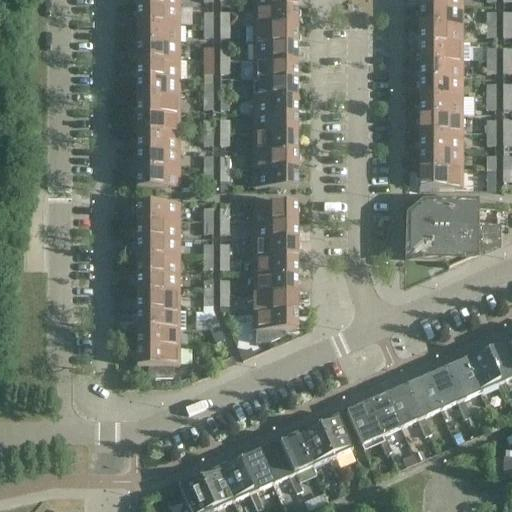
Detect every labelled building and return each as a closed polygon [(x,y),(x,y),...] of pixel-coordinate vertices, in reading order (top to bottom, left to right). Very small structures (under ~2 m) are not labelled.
[(179,10),(178,0),(135,0),(136,10),(179,10)] [(296,10),(295,0),(252,0),(253,10),(296,10)] [(462,10),(461,0),(418,0),(418,10),(462,10)] [(179,28),(179,10),(136,10),(136,28),(179,28)] [(296,28),(296,10),(253,10),(253,28),(296,28)] [(462,29),(462,10),(418,10),(419,29),(462,29)] [(212,28),(212,16),(204,16),(204,28),(212,28)] [(228,29),(228,16),(220,16),(220,29),(228,29)] [(494,28),(494,16),(486,16),(486,28),(494,28)] [(511,29),(511,16),(502,16),(502,28),(511,29)] [(179,46),(179,28),(136,28),(136,46),(179,46)] [(212,41),(212,28),(204,28),(204,41),(212,41)] [(296,46),(296,28),(253,28),(253,46),(296,46)] [(494,41),(494,28),(486,28),(486,41),(494,41)] [(511,41),(511,29),(502,28),(502,41),(511,41)] [(228,41),(228,29),(220,29),(220,41),(228,41)] [(462,46),(462,29),(419,29),(418,46),(462,46)] [(179,64),(179,46),(136,46),(136,64),(179,64)] [(296,64),(296,46),(253,46),(253,64),(296,64)] [(462,64),(462,46),(418,46),(418,64),(462,64)] [(212,64),(212,52),(204,52),(204,64),(212,64)] [(228,65),(228,52),(220,52),(220,65),(228,65)] [(494,64),(494,52),(486,52),(486,64),(494,64)] [(511,64),(511,52),(502,52),(502,64),(511,64)] [(179,82),(179,64),(136,64),(136,82),(179,82)] [(212,77),(212,64),(204,64),(204,77),(212,77)] [(296,83),(296,64),(253,64),(253,83),(296,83)] [(462,83),(462,64),(418,64),(418,82),(462,83)] [(494,77),(494,64),(486,64),(486,77),(494,77)] [(511,77),(511,64),(502,64),(502,77),(511,77)] [(228,77),(228,65),(220,65),(220,77),(228,77)] [(179,100),(179,82),(136,82),(136,100),(179,100)] [(461,100),(462,83),(418,82),(418,100),(461,100)] [(296,101),(296,83),(253,83),(253,101),(296,101)] [(212,100),(212,88),(204,88),(204,100),(212,100)] [(228,100),(228,88),(220,88),(220,101),(228,100)] [(494,101),(494,88),(486,88),(486,101),(494,101)] [(511,101),(511,88),(502,88),(502,101),(511,101)] [(179,118),(179,100),(136,100),(136,118),(179,118)] [(212,113),(212,100),(204,100),(204,113),(212,113)] [(228,113),(228,100),(220,101),(220,113),(228,113)] [(462,118),(461,100),(418,100),(418,118),(462,118)] [(296,118),(296,101),(253,101),(253,118),(296,118)] [(494,113),(494,101),(486,101),(486,113),(494,113)] [(511,113),(511,101),(502,101),(502,113),(511,113)] [(179,136),(179,118),(136,118),(136,136),(179,136)] [(296,136),(296,118),(253,118),(253,136),(296,136)] [(461,136),(462,118),(418,118),(418,136),(461,136)] [(212,136),(212,124),(204,124),(204,136),(212,136)] [(228,137),(228,124),(220,124),(220,137),(228,137)] [(494,137),(494,124),(486,124),(486,137),(494,137)] [(511,137),(511,124),(502,124),(502,137),(511,137)] [(179,155),(179,136),(136,136),(136,155),(179,155)] [(212,149),(212,136),(204,136),(204,149),(212,149)] [(296,154),(296,136),(253,136),(253,154),(296,154)] [(462,154),(461,136),(418,136),(418,154),(462,154)] [(228,149),(228,137),(220,137),(220,149),(228,149)] [(494,149),(494,137),(486,137),(486,149),(494,149)] [(511,149),(511,137),(502,137),(502,149),(511,149)] [(296,172),(296,154),(253,154),(253,172),(296,172)] [(461,172),(462,154),(418,154),(418,172),(461,172)] [(179,172),(179,155),(136,155),(136,172),(179,172)] [(212,173),(212,160),(204,160),(204,173),(212,173)] [(228,173),(228,160),(220,160),(220,173),(228,173)] [(494,172),(494,160),(486,160),(486,172),(494,172)] [(510,173),(511,160),(502,160),(502,173),(510,173)] [(179,191),(179,172),(136,172),(136,191),(179,191)] [(296,191),(296,172),(253,172),(253,191),(296,191)] [(461,191),(461,172),(418,172),(418,191),(461,191)] [(494,185),(494,172),(486,172),(486,185),(494,185)] [(212,185),(212,173),(204,173),(204,185),(212,185)] [(228,185),(228,173),(220,173),(220,185),(228,185)] [(510,185),(510,173),(502,173),(502,185),(510,185)] [(179,225),(179,206),(136,206),(136,225),(179,225)] [(296,225),(296,206),(253,206),(253,225),(296,225)] [(496,249),(496,231),(474,227),(474,207),(406,207),(406,265),(442,265),(448,272),(473,261),(473,260),(483,255),(496,249)] [(212,225),(212,212),(204,212),(204,225),(212,225)] [(228,225),(228,212),(220,212),(220,225),(228,225)] [(179,243),(179,225),(136,225),(136,243),(179,243)] [(212,238),(212,225),(204,225),(204,238),(212,238)] [(228,238),(228,225),(220,225),(220,238),(228,238)] [(296,243),(296,225),(253,225),(253,243),(296,243)] [(179,261),(179,243),(136,243),(136,261),(179,261)] [(296,261),(296,243),(253,243),(253,261),(296,261)] [(212,261),(212,248),(204,248),(204,261),(212,261)] [(228,261),(228,248),(220,248),(220,261),(228,261)] [(179,279),(179,261),(136,261),(136,279),(179,279)] [(212,274),(212,261),(204,261),(204,274),(212,274)] [(228,274),(228,261),(220,261),(220,274),(228,274)] [(296,279),(296,261),(253,261),(253,279),(296,279)] [(179,297),(179,279),(136,279),(136,297),(179,297)] [(296,297),(296,279),(253,279),(253,297),(296,297)] [(212,297),(212,284),(204,284),(204,297),(212,297)] [(228,297),(228,284),(220,284),(220,297),(228,297)] [(179,315),(179,297),(136,297),(136,315),(179,315)] [(212,310),(212,297),(204,297),(204,310),(212,310)] [(228,310),(228,297),(220,297),(220,310),(228,310)] [(296,315),(296,297),(253,297),(253,315),(296,315)] [(179,333),(179,315),(136,315),(136,333),(179,333)] [(296,333),(296,315),(253,315),(253,333),(296,333)] [(219,331),(214,320),(206,323),(211,335),(219,331)] [(224,343),(219,331),(211,335),(217,346),(224,343)] [(179,351),(179,333),(136,333),(135,351),(179,351)] [(511,382),(511,362),(504,344),(484,353),(499,388),(503,386),(511,382)] [(179,369),(179,351),(135,351),(135,369),(148,369),(148,382),(172,382),(172,369),(179,369)] [(254,359),(251,352),(239,357),(242,364),(254,359)] [(499,388),(484,353),(464,362),(480,396),(496,389),(500,397),(506,394),(503,386),(499,388)] [(235,367),(232,360),(220,365),(223,373),(235,367)] [(480,396),(464,362),(445,371),(460,405),(463,404),(480,396)] [(460,405),(445,371),(425,379),(440,414),(457,406),(461,415),(467,412),(463,404),(460,405)] [(440,414),(425,379),(405,388),(421,423),(424,421),(440,414)] [(421,423),(405,388),(385,397),(401,431),(417,424),(421,432),(427,429),(424,421),(421,423)] [(510,403),(506,394),(500,397),(504,405),(510,403)] [(401,431),(385,397),(366,406),(381,440),(384,439),(401,431)] [(381,440),(366,406),(345,415),(361,449),(378,441),(381,450),(388,447),(384,439),(381,440)] [(470,420),(467,412),(461,415),(464,423),(470,420)] [(352,453),(337,418),(316,427),(332,462),(335,461),(352,453)] [(332,462),(316,427),(297,436),(312,471),(328,463),(332,471),(338,469),(335,461),(332,462)] [(431,438),(427,429),(421,432),(425,440),(431,438)] [(312,471),(297,436),(277,445),(292,479),(295,478),(312,471)] [(292,479),(277,445),(257,454),(272,488),(289,481),(292,489),(299,486),(295,478),(292,479)] [(391,455),(388,447),(381,450),(385,458),(391,455)] [(272,488),(257,454),(237,462),(252,497),(255,495),(272,488)] [(252,497),(237,462),(217,471),(233,506),(249,498),(253,506),(259,503),(255,495),(252,497)] [(342,477),(338,469),(332,471),(336,480),(342,477)] [(218,511),(233,506),(217,471),(198,480),(211,511),(218,511)] [(211,511),(198,480),(177,489),(187,511),(211,511)] [(302,494),(299,486),(292,489),(296,497),(302,494)] [(262,511),(263,511),(259,503),(253,506),(255,511),(262,511)]
